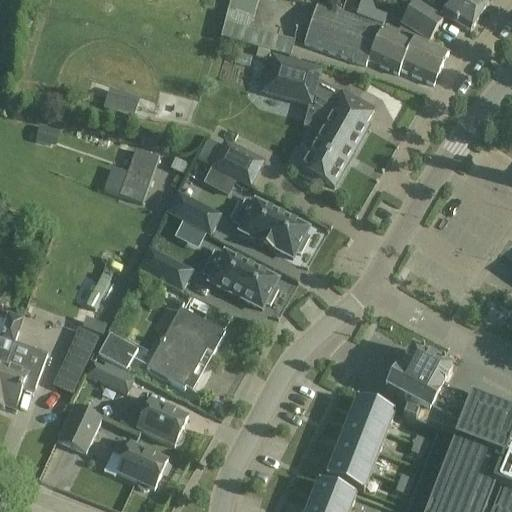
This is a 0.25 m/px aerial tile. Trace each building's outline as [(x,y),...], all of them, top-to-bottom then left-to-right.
[(232,0),(225,42),(293,55),(296,40),(255,32),(261,0),(232,0)] [(447,0),(450,2),(441,16),(470,35),(488,6),(478,0),(447,0)] [(435,17),(417,6),(403,27),(416,36),(429,44),(443,23),(435,17)] [(316,7),(304,47),(365,68),(368,64),(398,77),(400,73),(428,86),(433,88),(448,55),(443,53),(430,47),(414,39),(414,40),(413,43),(382,29),(381,30),(350,19),(316,7)] [(375,14),(371,22),(383,27),(386,18),(375,14)] [(402,27),(398,33),(414,40),(414,39),(416,36),(403,27),(402,27)] [(258,51),(256,60),(268,63),(270,54),(258,51)] [(323,72),(271,57),(262,96),(312,109),(315,100),(332,110),(318,135),(314,133),(310,131),(305,149),(309,152),(296,174),(314,185),(317,181),(334,191),(368,130),(365,128),(374,112),(342,95),(341,96),(323,85),(320,84),(323,72)] [(133,120),(138,103),(110,94),(105,111),(133,120)] [(263,164),(224,145),(212,170),(250,189),(263,164)] [(175,160),(170,171),(183,177),(188,166),(175,160)] [(177,198),(167,217),(210,239),(220,219),(177,198)] [(293,260),(296,254),(300,257),(309,241),(304,238),(307,233),(308,231),(306,230),(257,205),(255,204),(254,206),(253,208),(244,204),(236,221),(244,225),(240,233),(239,235),(241,236),(241,235),(258,244),(257,246),(273,254),(274,252),(291,260),(291,261),(292,262),(293,260)] [(181,295),(191,275),(149,253),(139,273),(181,295)] [(274,289),(276,284),(277,283),(275,282),(233,260),(226,257),(224,256),(223,257),(223,258),(222,260),(214,256),(205,272),(214,276),(210,284),(209,286),(211,287),(211,286),(260,312),(262,313),(263,311),(265,306),(270,308),(278,292),(274,289)] [(114,315),(128,283),(119,279),(104,311),(114,315)] [(168,332),(146,372),(166,384),(183,393),(205,354),(213,358),(224,337),(179,312),(168,332)] [(23,323),(8,317),(0,338),(0,340),(14,346),(23,323)] [(98,358),(125,373),(137,353),(109,337),(98,358)] [(9,357),(0,380),(0,410),(3,411),(3,409),(14,413),(23,387),(34,391),(46,358),(14,346),(10,357),(9,357)] [(0,380),(9,357),(0,353),(0,380)] [(407,511),(511,511),(511,417),(470,401),(469,404),(443,390),(452,374),(412,353),(402,371),(405,373),(402,379),(396,375),(390,385),(387,392),(386,394),(420,412),(417,419),(406,414),(403,422),(437,435),(407,511)] [(132,385),(93,366),(87,379),(126,398),(132,385)] [(181,434),(187,421),(169,413),(139,399),(133,413),(143,417),(136,432),(156,442),(174,450),(174,449),(179,450),(184,447),(186,443),(185,437),(181,434)] [(357,402),(349,422),(386,437),(394,416),(357,402)] [(102,421),(73,408),(56,444),(85,458),(102,421)] [(349,422),(341,442),(379,456),(386,437),(349,422)] [(414,447),(425,452),(428,444),(416,440),(414,447)] [(167,464),(118,442),(111,456),(122,461),(115,476),(137,486),(137,489),(139,492),(143,494),(147,494),(151,492),(153,493),(167,464)] [(341,442),(334,462),(371,476),(379,456),(341,442)] [(414,447),(411,455),(422,459),(425,452),(414,447)] [(334,462),(326,482),(363,496),(371,476),(334,462)] [(398,486),(410,491),(412,483),(401,479),(398,486)] [(310,506),(325,511),(350,511),(355,500),(318,485),(310,506)] [(410,491),(398,486),(396,494),(407,498),(410,491)]
